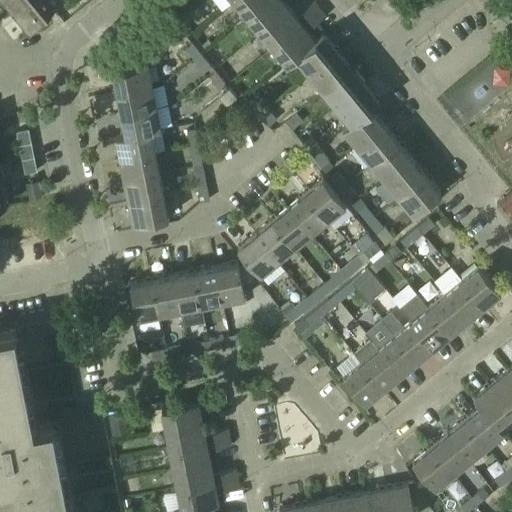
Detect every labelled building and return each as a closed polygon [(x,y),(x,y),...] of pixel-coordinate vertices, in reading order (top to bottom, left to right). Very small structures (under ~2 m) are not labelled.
[(3,0),(12,11),(24,0),(3,0)] [(24,0),(12,11),(28,30),(52,11),(43,0),(24,0)] [(234,0),(245,12),(240,16),(243,18),(264,0),(234,0)] [(283,0),(264,0),(243,18),(245,21),(249,17),(260,30),(289,7),(283,0)] [(314,1),(303,10),(308,17),(320,7),(314,1)] [(289,7),(260,30),(271,43),(266,47),(269,50),(302,22),(289,7)] [(320,7),(308,17),(314,24),(325,14),(320,7)] [(302,22),(269,50),(271,52),(275,49),(286,62),(296,55),(295,55),(315,38),(302,22)] [(315,38),(295,55),(296,55),(310,72),(337,49),(323,31),(315,38)] [(192,42),(185,48),(194,59),(201,53),(192,42)] [(337,49),(310,72),(324,89),(352,66),(337,49)] [(201,53),(194,59),(203,71),(210,65),(201,53)] [(147,62),(112,69),(117,91),(152,84),(147,62)] [(352,66),(324,89),(336,104),(363,81),(352,66)] [(504,83),(506,70),(493,68),(491,81),(504,83)] [(210,78),(199,87),(207,96),(224,82),(215,70),(208,76),(210,78)] [(363,81),(336,104),(350,121),(351,122),(371,106),(379,100),(363,81)] [(152,84),(117,91),(121,112),(156,106),(152,84)] [(229,88),(218,96),(226,106),(237,97),(229,88)] [(255,96),(249,102),(258,114),(265,108),(255,96)] [(156,106),(121,112),(125,134),(150,130),(160,128),(160,126),(172,124),(169,105),(156,107),(156,106)] [(350,121),(343,128),(358,146),(385,123),(371,106),(351,122),(350,121)] [(265,108),(258,114),(268,125),(274,120),(265,108)] [(296,113),(286,122),(292,129),(303,120),(296,113)] [(385,123),(358,146),(371,162),(399,139),(385,123)] [(195,128),(186,130),(189,144),(198,143),(195,128)] [(28,129),(16,131),(19,145),(31,143),(28,129)] [(125,134),(115,136),(119,158),(154,151),(150,130),(125,134)] [(309,137),(303,143),(312,154),(319,149),(309,137)] [(399,139),(371,162),(385,179),(412,156),(399,139)] [(31,143),(19,145),(21,159),(34,157),(31,143)] [(198,143),(189,144),(192,159),(201,157),(198,143)] [(319,149),(312,154),(314,157),(321,165),(328,160),(319,149)] [(154,151),(119,158),(123,179),(158,172),(154,151)] [(412,156),(385,179),(399,195),(426,172),(412,156)] [(34,157),(21,159),(24,173),(36,171),(34,157)] [(203,170),(194,172),(197,186),(206,185),(203,170)] [(337,171),(331,177),(340,188),(347,182),(337,171)] [(158,172),(123,179),(128,200),(163,193),(158,172)] [(426,172),(399,195),(413,212),(440,190),(426,172)] [(322,176),(305,191),(327,218),(345,204),(322,176)] [(347,182),(340,188),(349,199),(356,194),(347,182)] [(38,185),(25,187),(28,199),(40,197),(38,185)] [(206,185),(197,186),(200,201),(209,199),(206,185)] [(305,191),(288,204),(310,232),(327,218),(305,191)] [(163,193),(128,200),(132,223),(167,216),(163,193)] [(288,204),(271,218),(294,246),(310,232),(288,204)] [(365,204),(358,210),(367,221),(374,215),(365,204)] [(374,215),(367,221),(377,232),(383,227),(374,215)] [(429,215),(418,225),(423,232),(435,222),(429,215)] [(271,218),(254,232),(277,259),(294,246),(271,218)] [(418,225),(406,234),(412,241),(423,232),(418,225)] [(254,232),(237,246),(259,274),(277,259),(254,232)] [(375,241),(363,250),(369,257),(380,247),(375,241)] [(395,243),(384,252),(390,259),(401,250),(395,243)] [(384,252),(373,261),(378,268),(390,259),(384,252)] [(352,259),(341,268),(346,275),(358,266),(352,259)] [(238,261),(216,266),(222,300),(244,296),(238,261)] [(478,263),(460,278),(483,306),(501,291),(478,263)] [(216,266),(194,270),(201,304),(222,300),(216,266)] [(362,271),(350,280),(356,286),(367,300),(383,286),(367,266),(362,271)] [(341,268),(330,278),(335,284),(346,275),(341,268)] [(194,270),(173,274),(180,308),(183,323),(204,319),(201,304),(194,270)] [(173,274),(152,278),(159,313),(180,308),(173,274)] [(152,278),(129,282),(136,317),(159,313),(152,278)] [(460,278),(443,292),(466,319),(483,306),(460,278)] [(350,280),(334,293),(339,300),(356,286),(350,280)] [(396,305),(414,290),(406,281),(388,295),(396,305)] [(319,286),(307,296),(312,303),(324,293),(319,286)] [(416,292),(400,305),(410,319),(433,347),(450,333),(427,305),(416,292)] [(443,292),(427,305),(450,333),(466,319),(443,292)] [(307,296),(295,306),(300,313),(312,303),(307,296)] [(328,298),(316,308),(322,314),(334,305),(328,298)] [(304,317),(294,325),(300,332),(310,324),(322,314),(316,308),(304,317)] [(391,311),(382,318),(394,332),(416,360),(433,347),(410,319),(402,325),(391,311)] [(382,318),(365,332),(370,338),(377,346),(396,369),(399,374),(406,369),(416,360),(394,332),(382,318)] [(15,327),(0,329),(0,511),(69,511),(52,420),(33,424),(15,327)] [(250,331),(236,334),(238,342),(252,340),(250,331)] [(222,337),(208,339),(210,348),(224,345),(222,337)] [(370,338),(354,352),(360,360),(367,369),(383,388),(399,374),(396,369),(377,346),(370,338)] [(208,339),(194,342),(196,351),(210,348),(208,339)] [(180,345),(166,347),(168,356),(182,353),(180,345)] [(166,347),(152,350),(153,359),(168,356),(166,347)] [(352,367),(343,375),(365,402),(383,388),(367,369),(360,360),(352,367)] [(511,374),(507,369),(491,382),(511,408),(511,374)] [(511,408),(491,382),(473,397),(479,405),(480,404),(497,424),(498,423),(511,411),(511,408)] [(221,397),(205,400),(207,408),(222,405),(221,397)] [(161,408),(154,409),(155,414),(162,412),(165,428),(202,421),(198,399),(160,407),(161,408)] [(479,405),(462,418),(485,446),(505,431),(498,423),(497,424),(480,404),(479,405)] [(462,418),(446,432),(468,460),(485,446),(462,418)] [(168,445),(161,446),(162,450),(206,441),(202,421),(165,428),(168,445)] [(227,429),(212,432),(213,440),(229,437),(227,429)] [(446,432),(429,446),(452,474),(468,460),(446,432)] [(229,437),(213,440),(215,448),(230,445),(229,437)] [(206,441),(162,450),(163,453),(169,452),(173,468),(210,461),(206,441)] [(429,446),(412,459),(435,487),(452,474),(429,446)] [(176,485),(169,486),(170,490),(214,481),(210,461),(173,468),(176,485)] [(235,468),(219,471),(221,480),(237,477),(235,468)] [(506,470),(495,479),(500,485),(511,476),(506,470)] [(237,477),(221,480),(223,488),(238,485),(237,477)] [(170,490),(163,491),(167,511),(171,510),(180,508),(181,509),(208,504),(209,505),(218,503),(214,481),(170,490)] [(413,511),(408,482),(385,486),(390,511),(413,511)] [(390,511),(385,486),(364,491),(368,511),(390,511)] [(78,494),(81,511),(119,511),(115,487),(78,494)] [(484,487),(473,496),(478,503),(489,494),(484,487)] [(368,511),(364,491),(343,495),(346,511),(368,511)] [(429,492),(424,496),(429,502),(434,498),(429,492)] [(346,511),(343,495),(322,499),(324,511),(346,511)] [(473,496),(461,505),(466,511),(478,503),(473,496)] [(324,511),(322,499),(301,503),(302,511),(324,511)] [(302,511),(301,503),(278,508),(279,511),(302,511)]
